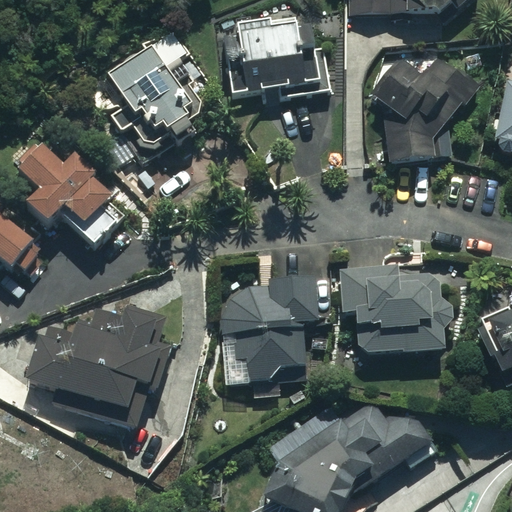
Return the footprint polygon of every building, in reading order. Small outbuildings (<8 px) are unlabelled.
[(351,0),(351,20),(447,24),(467,7),(470,10),(482,0),(351,0)] [(239,41),(226,43),(232,103),(265,100),(265,107),(335,99),(329,48),(319,49),(317,30),(301,32),(300,24),(238,30),(239,41)] [(198,114),(154,50),(111,79),(128,103),(119,110),(129,123),(121,129),(147,168),(174,149),(177,154),(200,138),(193,128),(196,126),(191,119),(198,114)] [(423,84),(405,70),(377,103),(387,112),(391,172),(439,168),(438,147),(444,137),(437,132),(436,125),(456,101),(468,112),(485,93),(444,59),(423,84)] [(511,85),(508,85),(497,146),(501,147),(499,159),(511,161),(511,156),(511,85)] [(127,222),(117,211),(119,209),(100,188),(104,185),(79,159),(66,171),(47,152),(20,177),(41,199),(28,212),(52,237),(65,224),(98,258),(125,233),(120,229),(127,222)] [(0,267),(15,281),(39,253),(2,220),(4,217),(0,213),(0,204),(1,204),(0,202),(0,267)] [(436,263),(436,272),(344,272),(344,321),(359,322),(359,358),(455,359),(455,310),(448,310),(448,275),(450,275),(450,263),(436,263)] [(250,290),(232,302),(232,314),(228,314),(228,331),(223,331),(223,340),(236,340),(236,368),(252,368),(252,388),(308,389),(309,330),(320,330),(321,287),(317,287),(317,280),(293,279),(293,282),(264,282),(264,290),(250,290)] [(72,341),(49,333),(44,349),(32,380),(30,388),(61,399),(57,410),(141,441),(169,361),(154,356),(161,336),(167,338),(172,323),(137,310),(134,319),(104,308),(94,335),(77,329),(72,341)] [(511,318),(489,328),(499,352),(493,355),(509,395),(511,393),(511,318)] [(364,410),(346,423),(335,407),(269,455),(277,466),(276,468),(275,469),(274,470),(273,472),(272,473),(272,475),(271,476),(270,478),(269,479),(269,481),(268,482),(268,484),(267,486),(267,487),(267,489),(266,491),(266,492),(266,494),(266,496),(266,497),(266,499),(266,501),(266,502),(266,504),(267,506),(267,507),(267,508),(254,511),(353,511),(363,489),(381,477),(385,483),(407,468),(412,476),(443,455),(424,427),(390,422),(379,407),(367,415),(364,410)]
